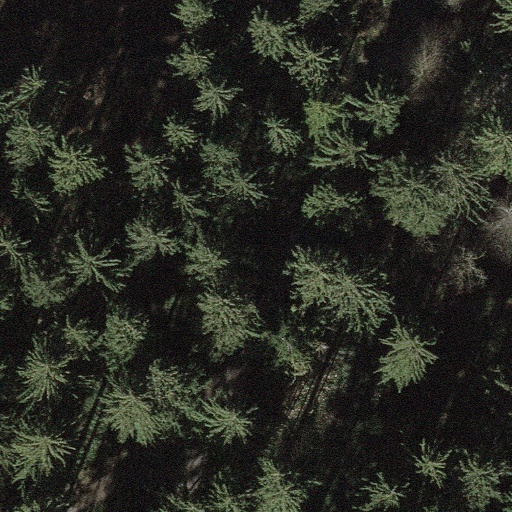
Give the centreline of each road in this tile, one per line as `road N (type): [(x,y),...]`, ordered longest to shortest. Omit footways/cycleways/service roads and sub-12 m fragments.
road 1 (track): [(432,0),(190,511)]
road 2 (track): [(215,463),(83,511)]
